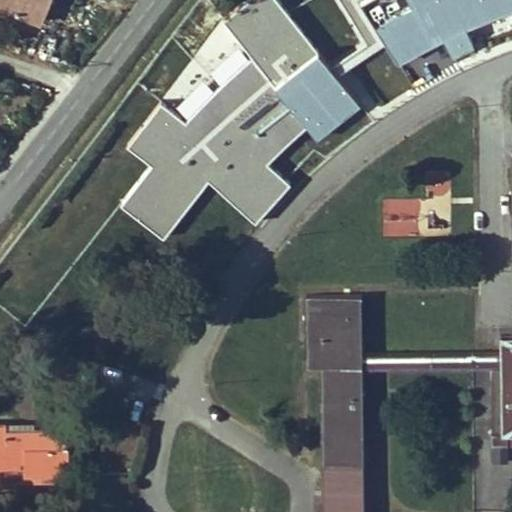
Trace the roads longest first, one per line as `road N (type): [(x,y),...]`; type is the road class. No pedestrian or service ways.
road 1 (unknown): [(486,72),(493,328)]
road 2 (residential): [(0,197),(153,0)]
